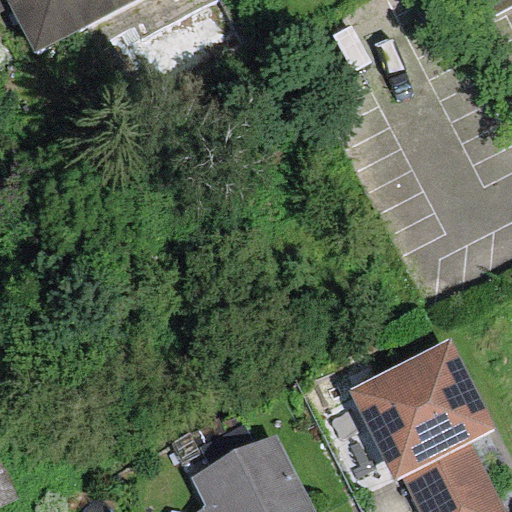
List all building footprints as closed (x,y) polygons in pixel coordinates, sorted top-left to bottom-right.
[(0,0),(0,13),(12,7),(37,54),(99,20),(138,95),(240,42),(218,0),(0,0)] [(511,0),(460,0),(474,27),(511,7),(511,0)] [(278,127),(203,165),(289,332),(364,293),(278,127)] [(157,187),(82,225),(168,392),(243,353),(157,187)] [(39,250),(0,270),(0,358),(50,455),(125,417),(39,250)] [(422,511),(504,511),(473,448),(499,435),(456,347),(350,399),(396,492),(409,485),(422,511)] [(315,511),(280,440),(195,483),(208,509),(202,511),(315,511)]
